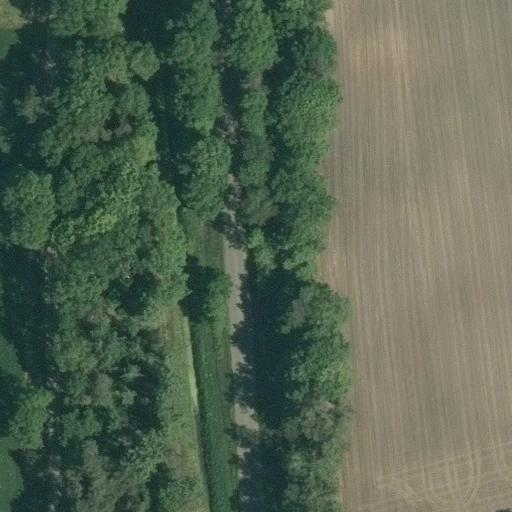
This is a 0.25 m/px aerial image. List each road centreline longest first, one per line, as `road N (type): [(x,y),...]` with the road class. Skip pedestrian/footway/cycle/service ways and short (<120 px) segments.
road 1 (unclassified): [(253,511),(220,0)]
road 2 (unclassified): [(57,511),(49,284),(54,0)]
